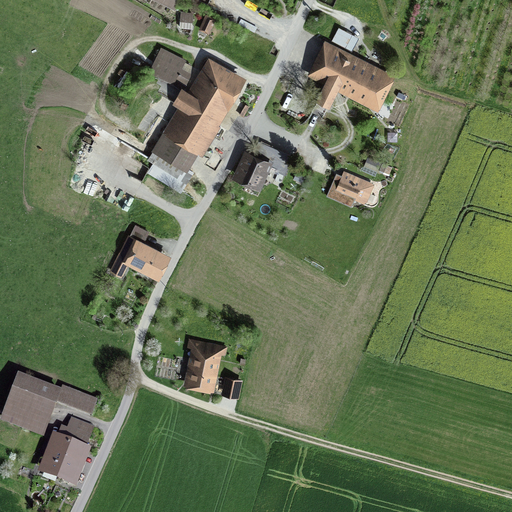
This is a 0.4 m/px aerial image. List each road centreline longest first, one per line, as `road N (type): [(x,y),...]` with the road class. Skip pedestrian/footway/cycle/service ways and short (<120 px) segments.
road 1 (residential): [(77,511),(135,378),(158,291),(309,0)]
road 2 (track): [(135,378),(511,496)]
